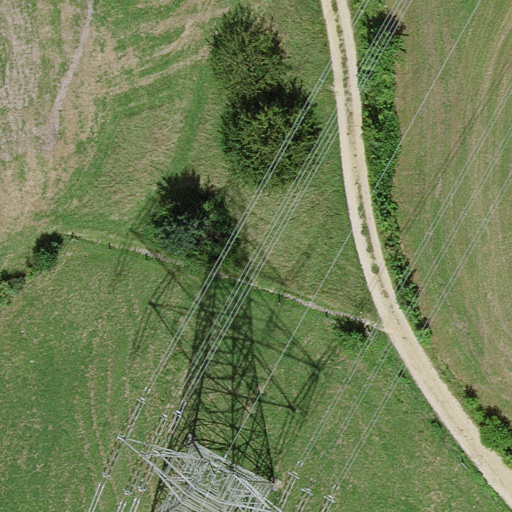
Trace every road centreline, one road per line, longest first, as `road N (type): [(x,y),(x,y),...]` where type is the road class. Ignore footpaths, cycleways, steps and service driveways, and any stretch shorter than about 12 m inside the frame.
road 1 (track): [(323,0),(356,257),(398,347)]
road 2 (track): [(398,347),(511,511)]
